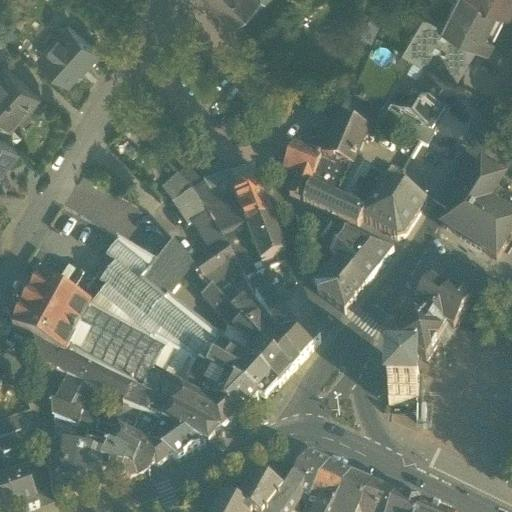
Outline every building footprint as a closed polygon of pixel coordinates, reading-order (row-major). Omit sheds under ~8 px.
[(211,0),(233,23),(256,0),(211,0)] [(487,47),(507,8),(492,0),(454,0),(443,24),(455,31),(478,42),(487,47)] [(511,0),(492,0),(507,8),(509,9),(511,2),(511,0)] [(426,64),(455,82),(465,64),(444,50),(455,31),(443,24),(424,15),(402,51),(425,66),(426,64)] [(67,27),(38,60),(67,85),(96,52),(67,27)] [(444,50),(465,64),(478,42),(455,31),(444,50)] [(391,111),(430,135),(452,98),(457,101),(465,88),(455,82),(426,64),(425,66),(405,99),(400,96),(391,111)] [(0,75),(0,135),(22,112),(25,115),(40,99),(6,69),(0,75)] [(345,106),(340,118),(369,132),(368,134),(398,149),(404,138),(345,106)] [(0,135),(0,136),(3,139),(25,115),(22,112),(0,135)] [(337,164),(353,170),(368,134),(369,132),(340,118),(332,136),(323,158),(337,164)] [(314,155),(323,158),(332,136),(323,133),(314,155)] [(0,172),(18,152),(3,139),(0,136),(0,172)] [(289,199),(304,206),(310,190),(323,158),(314,155),(293,147),(283,173),(298,179),(289,199)] [(337,164),(323,158),(310,190),(324,196),(337,164)] [(232,175),(238,193),(259,185),(253,166),(232,175)] [(511,188),(504,184),(505,183),(482,168),(477,177),(443,231),(496,264),(511,239),(511,188)] [(385,182),(397,189),(403,178),(392,172),(385,182)] [(214,202),(232,195),(238,193),(232,175),(214,182),(205,185),(214,202)] [(371,175),(351,209),(365,215),(385,183),(371,175)] [(167,198),(173,206),(192,193),(183,182),(167,198)] [(385,182),(385,183),(365,215),(362,222),(397,243),(405,241),(427,207),(425,206),(397,189),(385,182)] [(192,193),(202,208),(214,202),(205,185),(192,193)] [(232,195),(247,229),(272,219),(259,185),(238,193),(232,195)] [(365,215),(351,209),(324,196),(310,190),(304,206),(357,231),(362,222),(365,215)] [(193,225),(207,217),(202,208),(192,193),(173,206),(189,229),(194,226),(193,225)] [(214,202),(202,208),(207,217),(221,241),(235,235),(247,229),(232,195),(214,202)] [(212,256),(194,269),(195,269),(212,289),(217,294),(243,278),(221,241),(207,217),(193,225),(194,226),(212,256)] [(284,251),(272,219),(247,229),(254,247),(261,264),(275,259),(283,256),(284,251)] [(307,230),(320,244),(332,227),(331,227),(315,219),(307,230)] [(243,278),(245,282),(254,275),(256,274),(247,257),(245,258),(235,235),(221,241),(243,278)] [(350,236),(342,247),(380,276),(394,257),(350,236)] [(142,286),(157,266),(121,243),(107,259),(116,267),(101,286),(107,291),(91,310),(92,311),(113,323),(112,323),(138,337),(166,304),(142,286)] [(172,297),(183,284),(195,269),(194,269),(173,245),(157,266),(142,286),(166,304),(169,299),(169,300),(172,297)] [(380,276),(342,247),(332,259),(332,260),(338,266),(348,276),(367,291),(379,276),(380,276)] [(261,264),(264,271),(278,266),(275,259),(261,264)] [(311,279),(316,291),(338,266),(332,260),(311,279)] [(348,276),(338,266),(316,291),(318,297),(345,318),(367,291),(348,276)] [(70,269),(65,282),(77,287),(83,275),(70,269)] [(63,359),(65,360),(92,311),(91,310),(60,293),(40,282),(29,301),(36,305),(30,316),(23,313),(12,331),(31,342),(63,359)] [(420,362),(426,366),(429,361),(437,348),(447,331),(454,336),(473,306),(451,293),(442,288),(440,291),(431,286),(410,320),(415,323),(399,349),(420,362)] [(217,294),(212,289),(202,299),(232,333),(233,332),(243,323),(232,311),(217,294)] [(272,325),(276,329),(280,334),(278,335),(288,347),(300,367),(321,345),(301,296),(281,313),(270,291),(256,299),(272,325)] [(166,304),(138,337),(156,347),(157,345),(167,351),(168,349),(200,366),(220,341),(169,300),(169,299),(166,304)] [(29,301),(23,313),(30,316),(36,305),(29,301)] [(243,323),(261,343),(270,334),(244,302),(232,311),(243,323)] [(158,400),(173,409),(185,388),(203,398),(225,382),(217,377),(200,366),(168,349),(167,351),(157,345),(156,347),(138,337),(112,323),(113,323),(92,311),(65,360),(74,364),(77,359),(144,392),(158,400)] [(233,332),(252,352),(261,343),(243,323),(233,332)] [(276,329),(270,334),(261,343),(275,358),(292,376),(300,367),(288,347),(278,335),(280,334),(276,329)] [(235,353),(244,361),(252,352),(233,332),(232,333),(222,343),(235,353)] [(220,341),(200,366),(217,377),(235,353),(222,343),(220,341)] [(22,358),(54,374),(63,359),(31,342),(22,358)] [(275,358),(261,343),(252,352),(244,361),(279,391),(292,376),(275,358)] [(265,405),(279,391),(244,361),(235,353),(217,377),(225,382),(226,381),(239,388),(240,388),(260,400),(259,401),(265,405)] [(54,374),(68,381),(68,380),(77,365),(74,364),(65,360),(63,359),(54,374)] [(143,417),(163,427),(173,409),(158,400),(153,398),(152,402),(77,365),(68,380),(95,393),(111,401),(125,408),(124,410),(143,417)] [(56,405),(84,417),(95,393),(68,380),(68,381),(56,405)] [(389,409),(418,410),(419,381),(390,380),(389,409)] [(225,382),(203,398),(241,420),(240,419),(259,401),(260,400),(240,388),(239,388),(226,381),(225,382)] [(185,388),(173,409),(224,437),(241,420),(203,398),(185,388)] [(105,414),(137,428),(143,417),(124,410),(125,408),(111,401),(105,414)] [(88,433),(94,436),(100,423),(88,418),(84,417),(56,405),(53,404),(52,404),(53,418),(54,419),(88,433)] [(224,437),(173,409),(163,427),(207,448),(209,450),(220,436),(223,438),(224,437)] [(163,427),(143,417),(137,428),(132,437),(150,447),(163,427)] [(0,425),(0,441),(21,434),(15,420),(0,425)] [(100,423),(94,436),(112,443),(119,431),(100,423)] [(207,448),(163,427),(150,447),(172,461),(177,464),(207,448)] [(112,443),(109,447),(155,471),(156,471),(160,471),(172,461),(150,447),(132,437),(119,431),(112,443)] [(109,447),(112,443),(94,436),(88,433),(84,445),(108,450),(109,447)] [(0,457),(26,448),(21,434),(0,441),(0,457)] [(52,476),(56,502),(66,500),(103,491),(99,472),(98,472),(103,457),(54,447),(54,452),(52,476)] [(146,478),(155,471),(109,447),(108,450),(103,457),(98,472),(99,472),(111,477),(130,484),(146,478)] [(300,499),(309,505),(331,470),(311,461),(308,460),(305,464),(304,466),(297,477),(287,492),(300,499)] [(305,511),(306,511),(310,511),(335,472),(331,470),(309,505),(305,511)] [(334,511),(352,480),(335,472),(310,511),(334,511)] [(252,491),(226,507),(236,511),(273,511),(279,504),(287,492),(297,477),(289,473),(262,486),(256,483),(252,491)] [(27,475),(5,482),(16,511),(30,511),(39,509),(27,475)] [(334,511),(361,511),(373,489),(352,480),(334,511)] [(16,511),(5,482),(0,484),(0,511),(16,511)] [(390,511),(396,498),(373,489),(361,511),(390,511)] [(297,504),(300,499),(287,492),(279,504),(273,511),(296,511),(298,508),(297,504)] [(420,511),(422,510),(422,509),(396,498),(390,511),(420,511)]
